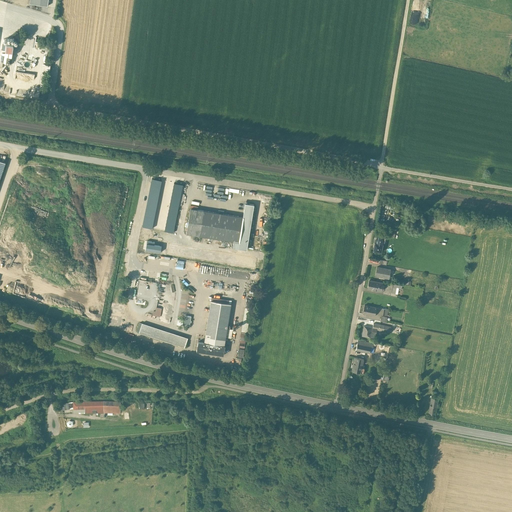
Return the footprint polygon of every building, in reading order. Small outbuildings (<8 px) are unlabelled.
[(419,20),(422,0),(417,0),(419,0),(418,3),(419,3),(418,11),(415,10),(413,19),(419,20)] [(36,64),(28,62),(27,66),(27,70),(35,71),(36,69),(35,68),(36,64)] [(158,199),(161,180),(151,178),(150,186),(156,187),(156,190),(151,189),(150,193),(154,194),(154,197),(148,197),(148,198),(158,199)] [(239,242),(234,241),(233,247),(247,250),(254,204),(249,204),(244,206),(243,217),(239,242)] [(243,217),(190,208),(186,234),(234,241),(239,242),(243,217)] [(384,237),(377,235),(377,240),(375,239),(373,251),(381,252),(384,237)] [(160,246),(146,244),(145,250),(161,252),(162,246),(160,246)] [(173,256),(183,257),(184,250),(174,248),(173,256)] [(381,268),(377,267),(375,275),(380,276),(380,275),(384,276),(384,277),(389,278),(390,269),(390,270),(381,268)] [(383,283),(369,281),(368,289),(382,292),(383,283)] [(402,286),(393,284),(391,293),(398,294),(398,289),(401,290),(402,286)] [(229,303),(211,300),(210,307),(204,343),(224,346),(225,338),(226,337),(227,329),(231,304),(229,303)] [(376,307),(367,305),(364,305),(363,313),(375,316),(376,307)] [(155,311),(153,310),(152,315),(160,317),(162,308),(157,307),(156,307),(155,311)] [(245,310),(239,349),(244,349),(250,310),(245,310)] [(187,338),(143,322),(139,333),(184,348),(187,338)] [(384,325),(373,323),(372,327),(372,329),(374,329),(383,331),(384,325)] [(372,327),(364,326),(364,328),(362,336),(370,338),(372,329),(372,327)] [(204,343),(198,342),(196,351),(223,355),(225,346),(224,346),(204,343)] [(372,347),(357,344),(356,350),(357,350),(371,353),(372,347)] [(364,359),(354,357),(352,372),(357,372),(361,373),(364,359)] [(104,402),(73,403),(74,414),(104,413),(120,414),(120,402),(104,402)] [(437,403),(430,402),(428,415),(435,416),(437,403)]
